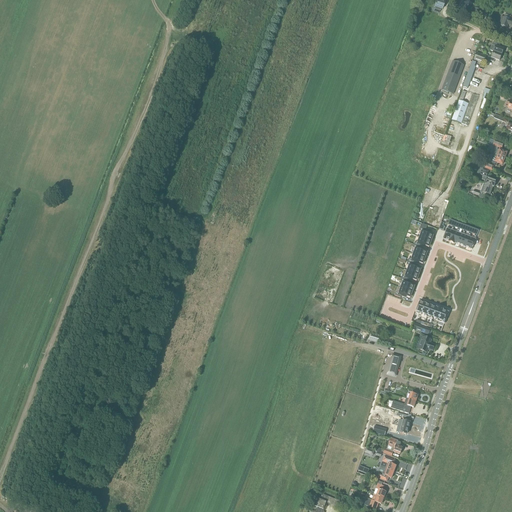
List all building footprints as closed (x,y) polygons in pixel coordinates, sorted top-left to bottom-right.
[(446,2),(444,1),(444,0),(437,0),(435,7),(435,8),(435,9),(441,11),(441,10),(442,10),(446,2)] [(485,10),(474,6),(465,3),(462,11),(470,15),(472,10),(478,13),(478,14),(480,15),(481,16),(481,14),(484,15),(485,10)] [(504,14),(503,18),(501,17),(498,24),(501,25),(500,25),(501,26),(502,27),(503,27),(504,27),(507,28),(508,25),(511,26),(511,20),(510,20),(509,20),(510,16),(504,14)] [(493,42),(490,51),(494,52),(502,56),(504,50),(501,49),(500,46),(501,45),(495,43),(493,42)] [(491,58),(490,57),(489,60),(494,62),(495,61),(497,60),(499,61),(502,56),(494,52),(491,58)] [(487,57),(477,53),(474,60),(484,64),(487,57)] [(464,66),(453,62),(443,90),(453,94),(464,66)] [(461,124),(468,104),(459,100),(451,120),(453,121),(461,124)] [(443,138),(434,165),(451,172),(460,144),(455,143),(461,124),(453,121),(446,139),(443,138)] [(494,151),(494,153),(494,154),(494,155),(497,156),(504,159),(507,153),(499,150),(498,150),(497,150),(498,148),(495,146),(494,148),(494,150),(494,151)] [(491,165),(486,163),(484,168),(492,171),(495,164),(498,165),(498,163),(502,165),(504,159),(497,156),(493,155),(490,162),(492,162),(491,165)] [(484,180),(483,184),(486,185),(494,188),(496,182),(493,180),(491,179),(491,180),(488,179),(488,177),(486,177),(487,175),(489,170),(482,168),(482,169),(479,168),(477,174),(480,175),(484,176),(482,180),(484,180)] [(471,195),(478,197),(483,199),(485,194),(490,196),(492,188),(494,188),(486,185),(483,184),(480,193),(473,191),(472,193),(471,195)] [(444,236),(443,239),(449,241),(448,242),(449,242),(453,231),(454,227),(456,222),(450,220),(448,225),(452,227),(451,230),(447,229),(446,232),(444,236)] [(453,231),(449,242),(454,244),(454,243),(458,233),(460,229),(462,224),(456,222),(454,227),(458,229),(456,232),(453,231)] [(420,228),(419,231),(421,232),(419,237),(432,242),(433,238),(433,236),(431,235),(425,233),(426,230),(428,225),(422,223),(420,228)] [(454,243),(454,244),(455,243),(460,245),(464,235),(465,231),(467,226),(462,224),(460,229),(463,231),(462,235),(458,233),(454,243)] [(464,235),(460,245),(466,247),(469,237),(471,234),(473,228),(467,226),(465,231),(469,233),(468,237),(464,235)] [(469,237),(466,247),(471,249),(472,250),(479,230),(473,228),(471,234),(475,235),(473,239),(470,237),(469,237)] [(415,242),(414,245),(419,247),(420,245),(429,248),(430,246),(431,246),(432,242),(419,237),(417,243),(415,242)] [(414,245),(413,248),(415,249),(413,254),(426,259),(427,255),(426,255),(427,253),(418,250),(419,247),(414,245)] [(409,259),(407,262),(413,264),(414,261),(423,265),(423,262),(424,263),(426,259),(413,254),(411,260),(409,259)] [(407,262),(406,265),(409,266),(407,271),(419,276),(421,272),(420,272),(421,270),(412,266),(413,264),(407,262)] [(402,276),(401,279),(407,281),(408,278),(416,281),(417,279),(418,280),(419,276),(407,271),(405,277),(402,276)] [(401,279),(400,282),(402,283),(400,288),(413,293),(415,289),(414,289),(414,287),(406,283),(407,281),(401,279)] [(396,293),(395,296),(401,298),(402,295),(405,296),(410,298),(411,296),(412,296),(413,293),(400,288),(398,294),(396,293)] [(420,302),(415,313),(421,315),(422,314),(425,304),(420,302)] [(425,304),(422,314),(424,315),(424,316),(427,318),(431,306),(425,304)] [(431,306),(427,318),(432,320),(433,318),(437,307),(436,308),(431,306)] [(437,307),(433,318),(436,319),(435,321),(438,322),(443,310),(437,307)] [(443,310),(438,322),(444,324),(447,316),(447,314),(448,313),(448,312),(444,311),(443,310)] [(431,343),(432,340),(420,335),(415,349),(427,353),(428,350),(433,352),(436,345),(431,343)] [(393,355),(388,374),(395,376),(401,357),(393,355)] [(404,404),(393,401),(391,408),(409,413),(402,411),(403,408),(410,410),(411,407),(414,407),(415,402),(406,399),(404,404)] [(397,414),(397,416),(403,418),(403,421),(400,420),(399,420),(398,426),(399,426),(408,428),(410,423),(409,422),(410,419),(407,419),(408,416),(397,414)] [(398,426),(396,432),(407,435),(408,428),(399,426),(398,426)] [(392,447),(391,451),(400,454),(402,448),(399,447),(401,442),(390,439),(388,445),(392,447)] [(375,451),(366,448),(365,453),(373,456),(375,451)] [(383,461),(377,477),(379,478),(386,481),(387,477),(391,478),(396,466),(394,465),(395,461),(385,457),(383,461)] [(375,488),(376,489),(375,492),(372,491),(371,493),(374,494),(384,498),(386,492),(383,491),(385,486),(382,485),(383,483),(379,481),(378,481),(375,488)] [(384,498),(374,494),(371,501),(367,500),(365,504),(376,509),(378,503),(381,504),(384,498)] [(321,511),(326,502),(334,505),(336,500),(323,495),(322,496),(321,495),(319,499),(318,499),(315,506),(317,507),(315,511),(313,511),(312,511),(321,511)]
